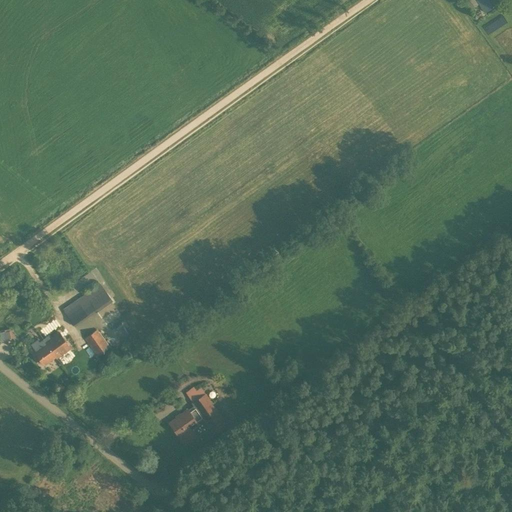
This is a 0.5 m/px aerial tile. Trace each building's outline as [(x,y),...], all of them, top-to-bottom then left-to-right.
[(501,0),(475,0),(484,13),(502,1),(501,0)] [(125,320),(123,316),(106,293),(101,285),(85,295),(88,301),(67,315),(73,324),(95,309),(107,327),(108,326),(111,330),(123,322),(125,320)] [(84,338),(97,356),(110,347),(97,329),(84,338)] [(59,332),(45,342),(49,348),(51,346),(53,350),(56,347),(58,350),(53,354),(57,358),(71,348),(59,332)] [(49,348),(45,342),(44,343),(45,345),(35,353),(44,365),(55,357),(56,359),(57,358),(53,354),(58,350),(56,347),(53,350),(51,346),(49,348)] [(184,392),(193,405),(169,423),(180,437),(185,443),(196,435),(192,429),(198,425),(197,424),(203,419),(214,435),(228,425),(202,389),(197,392),(193,386),(184,392)]
